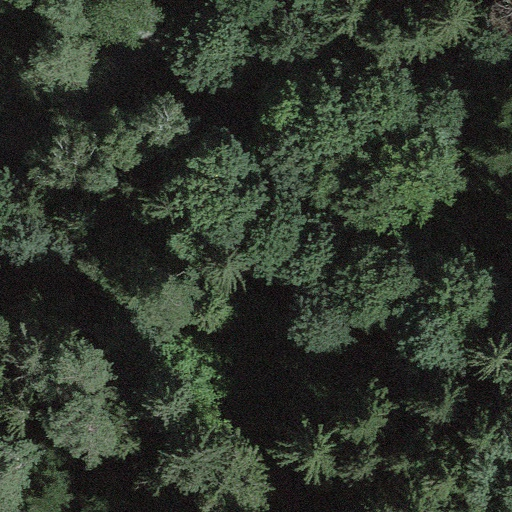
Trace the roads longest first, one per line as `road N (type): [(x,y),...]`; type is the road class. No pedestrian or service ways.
road 1 (track): [(511,49),(32,137)]
road 2 (track): [(195,0),(32,137)]
